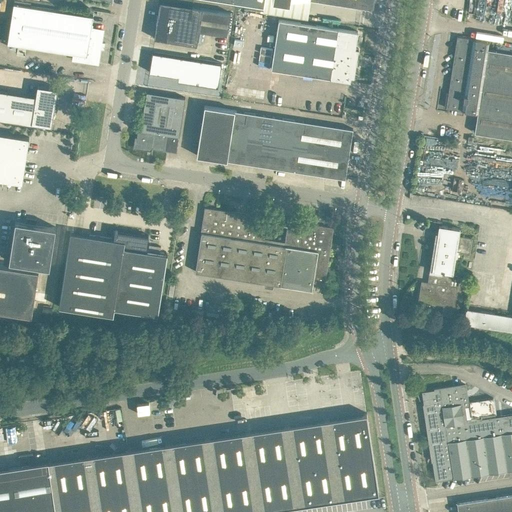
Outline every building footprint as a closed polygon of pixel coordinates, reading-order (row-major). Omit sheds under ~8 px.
[(370,7),(370,0),(314,0),(371,9),(372,7),(370,7)] [(160,1),(154,38),(195,44),(197,44),(199,30),(226,34),(230,12),(171,3),(164,2),(160,1)] [(90,28),(92,15),(13,3),(7,42),(73,53),(72,59),(98,63),(103,30),(90,28)] [(354,77),(356,63),(359,48),(355,47),(358,31),(279,19),(271,68),(350,80),(350,76),(354,77)] [(511,137),(511,52),(488,48),(490,40),(463,36),(457,35),(449,88),(446,107),(464,110),(478,113),(475,132),(511,137)] [(152,51),(149,72),(178,76),(179,76),(188,80),(189,80),(189,79),(198,81),(199,81),(199,80),(208,83),(209,82),(218,84),(218,85),(222,62),(152,51)] [(0,89),(0,118),(32,123),(32,122),(52,125),(57,88),(38,85),(36,95),(0,89)] [(176,152),(185,97),(147,91),(141,129),(138,129),(135,145),(176,152)] [(345,178),(353,128),(234,110),(205,105),(197,155),(345,178)] [(0,178),(22,182),(29,137),(0,132),(0,311),(31,316),(39,271),(37,271),(37,265),(49,267),(56,226),(15,220),(9,260),(11,261),(10,267),(0,264),(0,178)] [(325,283),(334,226),(310,223),(309,229),(287,225),(285,241),(265,238),(267,222),(259,221),(260,215),(237,212),(237,213),(205,208),(195,271),(312,289),(314,281),(325,283)] [(453,273),(457,251),(470,253),(472,237),(459,235),(460,228),(439,224),(430,282),(421,280),(418,301),(443,305),(442,314),(452,316),(457,286),(458,280),(450,278),(451,273),(453,273)] [(158,314),(168,253),(124,246),(125,244),(147,247),(149,235),(116,229),(114,238),(71,231),(65,267),(59,306),(114,315),(115,307),(158,314)] [(511,330),(511,315),(466,309),(463,323),(511,330)] [(511,468),(511,413),(465,420),(463,403),(468,402),(465,384),(422,390),(435,480),(511,468)] [(378,492),(367,413),(327,419),(339,498),(378,492)] [(339,498),(327,419),(287,425),(299,504),(339,498)] [(299,504),(287,425),(247,431),(259,510),(299,504)] [(247,511),(259,510),(247,431),(208,437),(218,511),(247,511)] [(218,511),(208,437),(168,443),(178,511),(218,511)] [(178,511),(168,443),(128,449),(137,511),(178,511)] [(137,511),(128,449),(88,455),(97,511),(137,511)] [(97,511),(88,455),(49,461),(56,511),(97,511)] [(56,511),(49,461),(9,467),(15,511),(56,511)] [(0,511),(15,511),(9,467),(0,467),(0,511)] [(511,511),(511,493),(457,501),(458,511),(511,511)]
